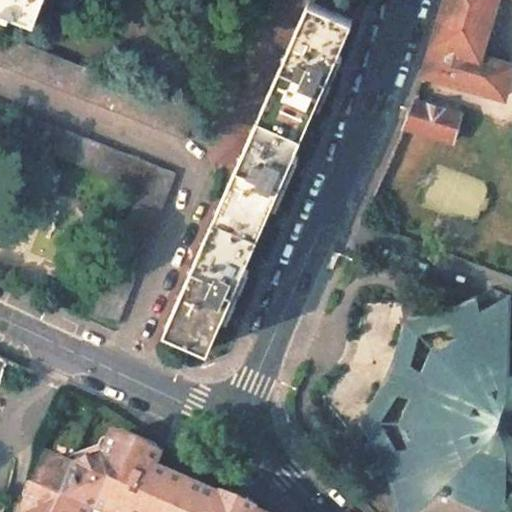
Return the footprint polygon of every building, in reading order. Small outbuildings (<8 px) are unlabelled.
[(43,0),(0,0),(0,7),(1,8),(0,11),(10,16),(12,12),(35,21),(43,0)] [(357,21),(310,0),(165,330),(212,350),(357,21)] [(445,0),(445,2),(429,58),(424,73),(504,96),(511,67),(511,64),(479,55),(496,0),(445,0)] [(198,110),(0,31),(0,64),(187,138),(198,110)] [(460,115),(414,100),(403,126),(453,141),(460,115)] [(149,163),(0,104),(0,132),(140,188),(149,163)] [(174,173),(149,163),(140,188),(92,314),(116,324),(174,173)] [(511,374),(508,375),(509,295),(479,312),(476,296),(403,319),(400,333),(394,355),(385,378),(371,402),(358,420),(370,439),(377,452),(384,467),(392,488),(399,484),(409,511),(505,511),(506,479),(508,474),(509,472),(511,470),(511,469),(511,374)] [(91,511),(92,511),(250,511),(223,500),(221,503),(151,471),(156,458),(108,437),(100,454),(89,458),(63,467),(42,459),(32,482),(40,486),(30,508),(23,505),(19,511),(91,511)] [(32,482),(23,505),(30,508),(40,486),(32,482)]
